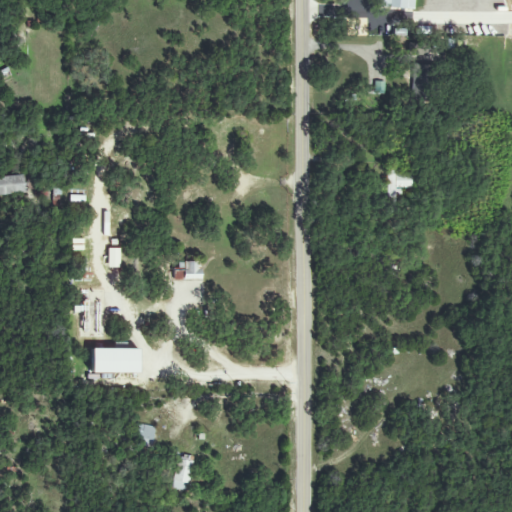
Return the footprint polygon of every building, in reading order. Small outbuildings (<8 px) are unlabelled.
[(414,9),(414,0),(380,0),(381,8),(414,9)] [(408,56),(431,58),(431,46),(408,45),(408,56)] [(430,65),(412,64),(411,101),(429,102),(430,65)] [(384,94),(385,82),(374,81),(373,93),(384,94)] [(411,188),(412,174),(395,174),(395,170),(387,169),(386,202),(395,202),(396,188),(411,188)] [(0,194),(23,194),(22,175),(0,176),(0,194)] [(108,268),(120,268),(119,248),(107,248),(108,268)] [(173,281),(200,280),(200,263),(178,264),(178,270),(173,270),(173,281)] [(138,349),(91,349),(90,373),(137,373),(138,349)] [(151,446),(154,427),(136,424),(133,443),(151,446)] [(192,456),(175,454),(172,489),(188,491),(192,456)]
